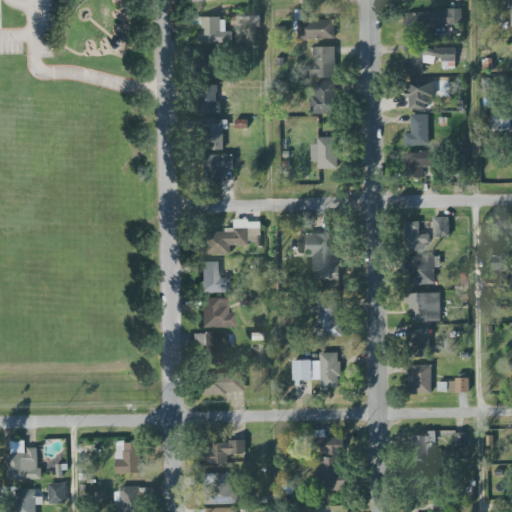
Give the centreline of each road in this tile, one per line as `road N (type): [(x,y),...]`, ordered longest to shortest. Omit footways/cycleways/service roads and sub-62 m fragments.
road 1 (residential): [(175,511),(163,0)]
road 2 (residential): [(0,423),(511,412)]
road 3 (residential): [(380,511),(370,0)]
road 4 (residential): [(169,209),(511,200)]
